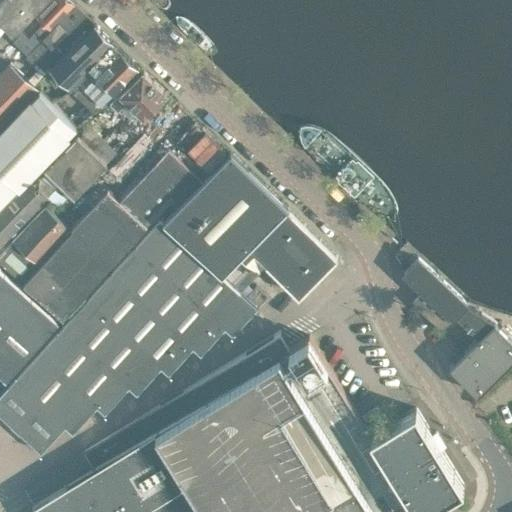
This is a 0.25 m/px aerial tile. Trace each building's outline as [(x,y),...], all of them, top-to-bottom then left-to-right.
[(0,0),(0,17),(13,30),(42,0),(0,0)] [(72,0),(48,0),(36,14),(43,20),(35,29),(42,36),(75,2),(72,0)] [(42,36),(52,46),(85,13),(75,3),(42,36)] [(51,66),(71,87),(91,67),(88,64),(112,40),(95,22),(59,58),(58,57),(62,53),(54,44),(52,47),(43,39),(26,56),(34,64),(37,62),(45,70),(51,64),(52,65),(51,66)] [(11,40),(20,48),(29,38),(21,30),(11,40)] [(91,67),(71,87),(93,109),(113,89),(115,91),(139,67),(112,40),(88,64),(91,67)] [(0,129),(38,90),(10,62),(0,71),(0,129)] [(127,100),(144,116),(167,92),(143,69),(111,102),(118,110),(127,100)] [(40,88),(38,90),(0,129),(0,202),(63,137),(76,124),(40,88)] [(69,143),(63,137),(0,202),(0,261),(22,281),(71,227),(49,209),(54,203),(58,207),(70,193),(73,196),(106,163),(77,134),(69,143)] [(71,227),(22,281),(63,318),(170,199),(177,205),(202,179),(168,147),(119,199),(107,188),(72,226),(73,226),(72,228),(71,227)] [(240,255),(286,205),(230,150),(202,179),(177,205),(163,220),(241,290),(258,271),(240,255)] [(240,255),(258,271),(266,262),(299,293),(336,253),(286,205),(240,255)] [(241,290),(163,220),(160,217),(135,244),(225,326),(233,333),(257,305),(241,290)] [(201,352),(225,326),(135,244),(111,271),(193,345),(201,352)] [(408,267),(404,271),(423,289),(413,301),(413,302),(441,328),(442,328),(455,313),(468,325),(481,311),(467,302),(418,257),(408,267)] [(58,322),(0,269),(0,375),(6,380),(58,322)] [(193,345),(111,271),(87,297),(161,365),(169,372),(193,345)] [(266,294),(255,284),(246,294),(258,304),(266,294)] [(161,365),(87,297),(62,324),(129,384),(137,391),(161,365)] [(465,350),(450,364),(454,368),(477,392),(478,393),(511,358),(511,337),(495,320),(481,311),(468,325),(479,335),(465,350)] [(129,384),(62,324),(38,350),(97,404),(105,411),(129,384)] [(390,511),(411,500),(412,500),(371,434),(309,334),(206,398),(206,399),(66,485),(65,483),(32,504),(37,511),(390,511)] [(97,404),(38,350),(14,377),(65,424),(73,431),(97,404)] [(65,424),(14,377),(0,392),(0,413),(41,450),(65,424)] [(415,407),(371,434),(412,500),(411,500),(418,511),(419,511),(464,485),(441,448),(445,445),(436,431),(432,433),(415,407)]
